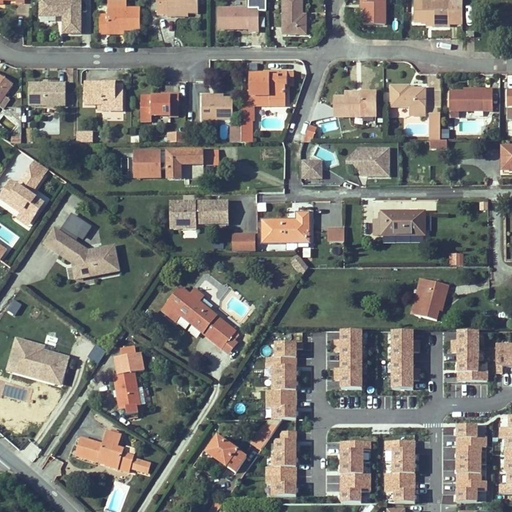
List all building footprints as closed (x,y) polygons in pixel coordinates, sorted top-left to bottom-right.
[(81,34),(81,12),(77,12),(76,0),(40,0),(40,17),(57,17),(57,15),(63,15),(63,17),(63,34),(81,34)] [(157,0),(158,15),(167,15),(167,17),(176,17),(176,14),(188,14),(198,14),(198,0),(157,0)] [(303,16),(303,0),(283,0),(283,35),(306,35),(306,15),(303,16)] [(385,0),(364,0),(364,10),(364,25),(385,26),(385,0)] [(442,27),(451,27),(451,24),(463,25),(463,0),(451,0),(451,2),(414,2),(414,23),(427,23),(442,23),(442,27)] [(108,9),(108,15),(100,16),(100,35),(108,35),(108,31),(124,31),(140,31),(141,9),(126,9),(108,9)] [(259,32),(259,9),(219,9),(218,30),(249,29),(249,32),(259,32)] [(270,73),(270,75),(250,75),(250,97),(269,97),(269,98),(285,98),(286,98),(286,86),(287,86),(287,73),(270,73)] [(13,86),(1,78),(0,78),(0,104),(5,97),(13,86)] [(66,107),(66,85),(29,84),(29,106),(66,107)] [(116,92),(117,86),(107,86),(107,88),(104,88),(104,85),(85,84),(85,105),(99,105),(103,105),(103,110),(124,111),(124,92),(116,92)] [(425,116),(425,89),(409,90),(409,87),(391,87),(391,107),(410,107),(410,116),(425,116)] [(492,111),(492,90),(484,90),(484,92),(464,92),(450,92),(450,111),(451,111),(451,118),(460,118),(460,111),(492,111)] [(376,118),(376,94),(362,93),(362,98),(346,98),(335,98),(335,118),(376,118)] [(179,117),(179,95),(172,95),(172,98),(162,97),(141,97),(141,122),(152,122),(152,116),(179,117)] [(233,121),(233,98),(224,98),(211,98),(211,95),(202,95),(203,120),(218,121),(233,121)] [(10,100),(5,97),(0,104),(0,107),(4,110),(10,100)] [(242,122),(252,122),(252,106),(250,107),(250,97),(242,97),(242,122)] [(269,98),(269,97),(250,97),(250,107),(252,106),(285,107),(285,98),(269,98)] [(441,114),(431,114),(431,142),(441,141),(441,114)] [(338,128),(335,119),(319,123),(322,132),(338,128)] [(252,143),(252,122),(242,122),(242,123),(242,143),(252,143)] [(231,143),(242,143),(242,123),(231,124),(231,143)] [(312,142),(316,127),(307,124),(303,140),(312,142)] [(90,144),(90,134),(77,134),(77,144),(90,144)] [(168,143),(186,143),(186,134),(168,135),(168,143)] [(134,149),(134,178),(161,178),(161,150),(134,149)] [(511,171),(511,149),(503,149),(503,171),(511,171)] [(361,173),(362,150),(348,163),(355,163),(361,173)] [(391,150),(362,150),(361,173),(364,176),(391,177),(391,150)] [(181,180),(181,165),(219,165),(219,152),(167,153),(168,180),(181,180)] [(32,222),(44,204),(31,196),(43,178),(30,169),(18,187),(11,182),(0,199),(0,200),(15,210),(17,206),(24,211),(22,214),(21,215),(32,222)] [(322,169),(303,170),(303,179),(322,179),(322,169)] [(231,227),(230,202),(172,203),(172,231),(196,230),(195,227),(231,227)] [(479,210),(487,211),(488,203),(480,202),(479,210)] [(17,206),(15,210),(22,214),(24,211),(17,206)] [(83,241),(92,225),(70,213),(61,230),(83,241)] [(412,213),(382,214),(382,221),(374,221),(374,236),(424,235),(424,213),(416,213),(416,216),(412,216),(412,213)] [(291,221),(262,221),(262,244),(308,244),(308,234),(310,234),(310,214),(297,214),(297,221),(297,223),(292,223),(291,221)] [(29,228),(32,222),(21,215),(18,220),(29,228)] [(327,242),(344,242),(344,227),(327,227),(327,242)] [(115,247),(89,253),(55,231),(45,246),(61,256),(61,255),(73,263),(77,281),(98,276),(98,274),(120,269),(115,247)] [(234,236),(234,252),(255,252),(255,236),(234,236)] [(464,266),(464,254),(449,253),(449,266),(464,266)] [(303,277),(308,269),(301,258),(294,263),(303,277)] [(440,311),(444,294),(447,295),(450,286),(428,281),(419,316),(437,321),(440,311)] [(180,316),(203,334),(216,317),(200,304),(190,296),(181,289),(163,311),(172,319),(177,313),(180,316)] [(195,290),(190,296),(200,304),(204,298),(195,290)] [(22,306),(14,301),(7,310),(15,316),(22,306)] [(203,334),(209,339),(222,322),(216,317),(203,334)] [(236,333),(222,322),(209,339),(223,350),(236,333)] [(393,332),(393,390),(413,390),(413,380),(419,380),(420,370),(413,370),(413,351),(420,351),(420,341),(413,341),(413,333),(393,332)] [(361,391),(361,333),(341,333),(341,340),(335,340),(335,352),(342,352),(342,369),(335,369),(335,380),(342,380),(342,390),(361,391)] [(479,372),(479,333),(458,333),(458,341),(452,342),(452,353),(458,353),(458,383),(488,383),(488,372),(479,372)] [(43,352),(44,348),(17,341),(10,366),(38,374),(37,379),(50,383),(53,375),(63,378),(68,359),(43,352)] [(296,420),(297,343),(275,343),(275,357),(272,357),(272,420),(296,420)] [(511,345),(498,345),(498,372),(504,372),(504,366),(511,365),(511,345)] [(107,353),(98,347),(90,359),(99,365),(107,353)] [(9,371),(37,379),(38,374),(10,366),(9,371)] [(121,410),(141,407),(135,373),(119,376),(114,376),(121,410)] [(61,386),(63,378),(53,375),(50,383),(61,386)] [(499,485),(499,497),(511,496),(511,418),(509,419),(509,428),(501,428),(501,437),(506,437),(506,485),(499,485)] [(262,451),(278,427),(266,428),(265,427),(252,444),(262,451)] [(479,427),(458,427),(458,504),(477,503),(477,490),(482,490),(482,450),(488,450),(488,438),(479,438),(479,427)] [(296,498),(297,431),(281,431),(281,441),(276,441),(276,457),(273,457),(272,498),(296,498)] [(118,448),(122,436),(108,432),(103,445),(82,439),(76,456),(99,463),(100,459),(108,462),(106,465),(106,467),(118,470),(119,469),(120,466),(131,469),(137,471),(149,474),(152,465),(140,461),(134,459),(134,457),(123,454),(124,450),(118,448)] [(247,458),(219,438),(208,454),(236,474),(247,458)] [(343,442),(343,504),(361,504),(361,493),(371,493),(371,475),(362,475),(363,451),(371,451),(371,442),(343,442)] [(394,504),(415,504),(415,443),(387,443),(387,449),(394,449),(394,474),(385,474),(385,491),(394,491),(394,504)]
